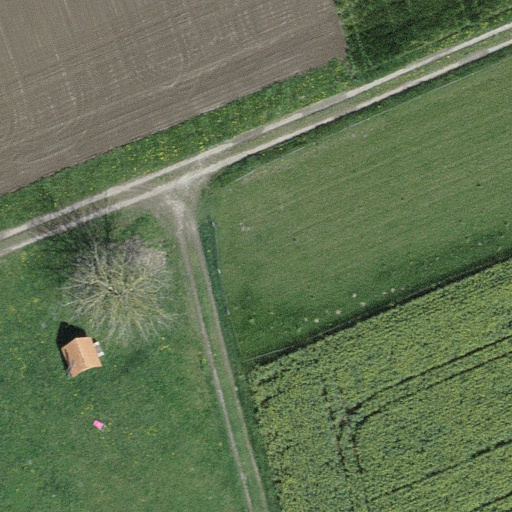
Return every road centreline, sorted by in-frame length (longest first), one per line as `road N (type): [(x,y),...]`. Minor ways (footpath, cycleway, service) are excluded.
road 1 (track): [(177,195),(511,44)]
road 2 (track): [(177,195),(254,511)]
road 3 (track): [(0,279),(177,195)]
